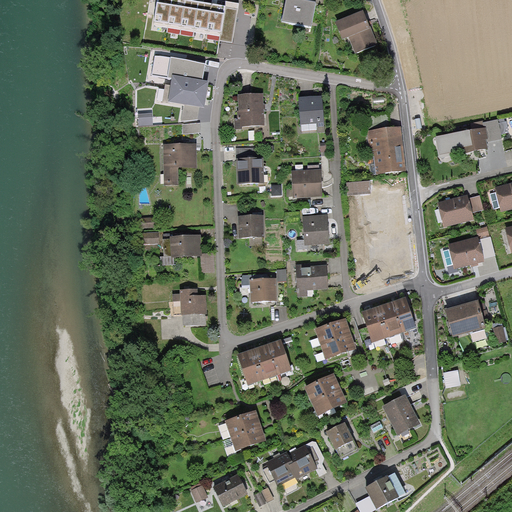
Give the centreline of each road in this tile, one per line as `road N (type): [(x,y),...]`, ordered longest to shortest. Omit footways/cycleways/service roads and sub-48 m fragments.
road 1 (residential): [(332,79),(241,63),(222,77),(215,127),(224,330),(242,341),(348,304)]
road 2 (residential): [(426,295),(436,435),(294,511)]
road 3 (residential): [(348,304),(332,79)]
